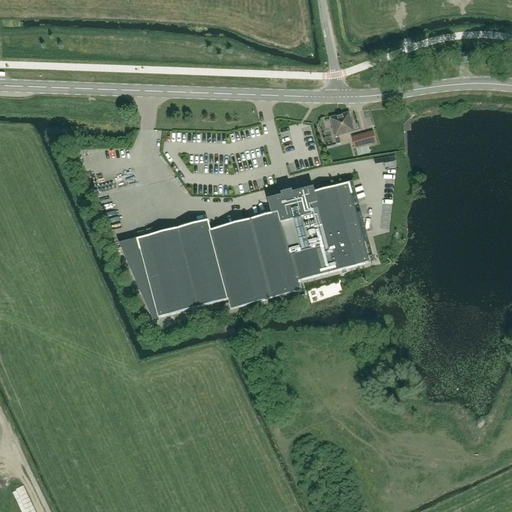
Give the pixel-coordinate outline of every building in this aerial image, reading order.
[(457,64),(469,62),(468,54),(456,56),(457,64)] [(336,145),(341,143),(338,135),(353,131),(348,114),(331,119),(335,135),(334,136),(336,145)] [(351,137),(355,148),(376,142),(375,139),(373,130),(351,137)] [(299,281),(369,263),(348,184),(315,193),(313,187),(268,199),(271,214),(210,231),(207,221),(138,240),(158,317),(228,300),(231,309),(301,291),(299,281)] [(110,214),(112,217),(120,214),(110,186),(103,188),(107,199),(105,200),(110,214)] [(124,237),(126,246),(134,244),(132,235),(124,237)]
